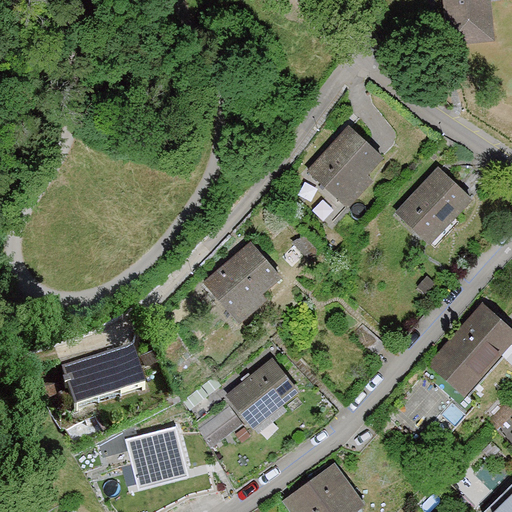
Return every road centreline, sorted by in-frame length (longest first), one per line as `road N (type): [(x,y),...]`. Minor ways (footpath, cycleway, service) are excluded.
road 1 (residential): [(511,247),(335,437),(234,511)]
road 2 (residential): [(367,53),(226,225),(117,336)]
road 3 (residential): [(511,160),(394,84),(367,53)]
